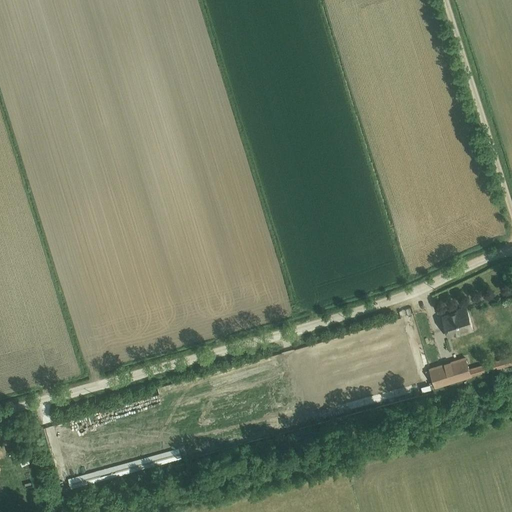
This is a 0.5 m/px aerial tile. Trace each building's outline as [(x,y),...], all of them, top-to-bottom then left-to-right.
[(451,317),(443,319),(449,339),(474,331),(467,308),(457,311),(457,312),(450,315),(451,317)] [(403,324),(297,353),(299,361),(405,331),(403,324)] [(407,336),(301,366),(303,374),(409,344),(407,336)] [(411,349),(304,379),(306,387),(413,357),(411,349)] [(425,354),(419,355),(424,371),(430,369),(425,354)] [(434,381),(435,388),(511,365),(511,355),(469,369),(465,357),(430,368),(430,370),(432,376),(434,381)] [(282,356),(166,388),(169,398),(285,366),(282,356)] [(414,362),(321,388),(323,395),(416,369),(414,362)] [(286,369),(55,432),(58,442),(289,379),(286,369)] [(418,374),(325,400),(327,408),(420,382),(418,374)] [(289,381),(58,445),(61,455),(292,392),(289,381)] [(435,388),(434,381),(429,383),(430,385),(421,387),(420,383),(330,408),(333,417),(422,392),(431,390),(431,389),(435,388)] [(285,397),(179,426),(181,435),(287,406),(285,397)] [(288,410),(182,439),(184,448),(291,419),(288,410)] [(291,419),(184,449),(187,457),(293,428),(291,419)] [(173,425),(62,456),(65,466),(176,435),(173,425)] [(4,435),(6,442),(15,439),(13,433),(4,435)] [(176,437),(65,467),(68,477),(179,446),(176,437)] [(179,448),(68,478),(71,488),(182,458),(179,448)]
